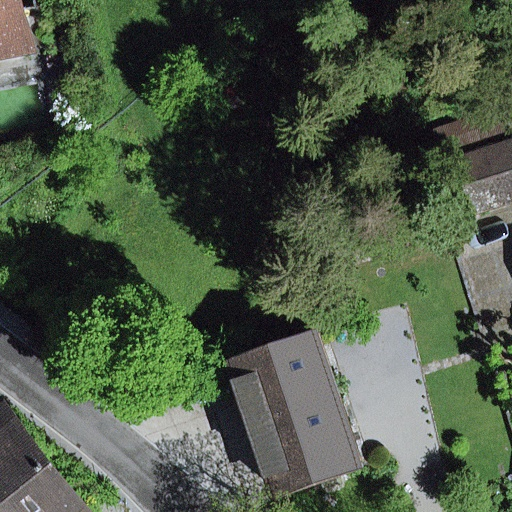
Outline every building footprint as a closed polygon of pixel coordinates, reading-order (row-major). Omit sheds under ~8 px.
[(0,0),(0,30),(26,26),(21,0),(0,0)] [(0,55),(31,50),(26,26),(0,30),(0,55)] [(461,218),(511,201),(511,143),(444,166),(461,218)] [(237,365),(280,495),(362,468),(319,337),(237,365)] [(0,492),(16,511),(90,511),(93,510),(11,410),(0,417),(0,492)] [(0,511),(16,511),(0,492),(0,511)]
